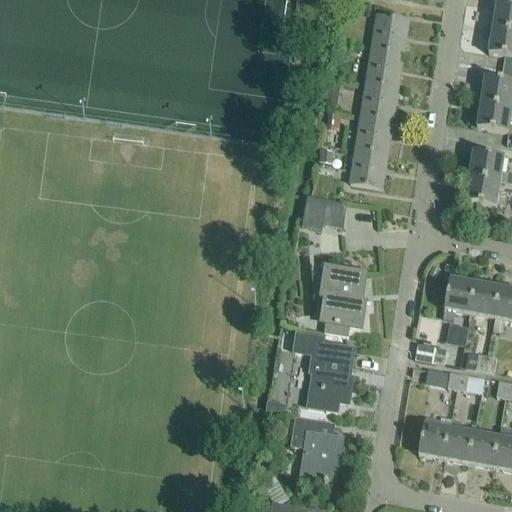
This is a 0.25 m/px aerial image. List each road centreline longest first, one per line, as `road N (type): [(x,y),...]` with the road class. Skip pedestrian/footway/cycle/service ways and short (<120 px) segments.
road 1 (residential): [(374,497),(417,241)]
road 2 (residential): [(417,241),(456,0)]
